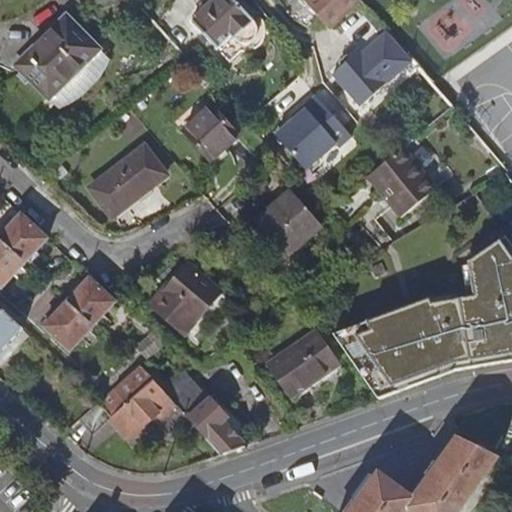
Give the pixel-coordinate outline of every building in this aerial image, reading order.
[(237,0),(213,0),(193,17),(220,48),(233,63),(244,53),(249,53),(254,51),(260,48),(264,43),(267,36),(268,25),(259,25),(237,0)] [(358,0),(307,0),(305,2),(329,29),(360,1),(358,0)] [(48,96),(98,46),(65,13),(15,63),(48,96)] [(332,73),(360,104),(412,60),(387,32),(348,65),(345,62),(332,73)] [(337,146),(352,134),(315,92),(301,104),(305,107),(276,132),(305,166),(333,142),(337,146)] [(215,102),(188,126),(215,157),(242,133),(215,102)] [(406,143),(393,154),(371,172),(403,214),(439,184),(406,143)] [(96,186),(114,211),(170,172),(151,147),(96,186)] [(255,216),(291,256),(308,243),(305,239),(325,223),(292,185),(255,216)] [(53,240),(24,216),(0,244),(0,283),(9,291),(53,240)] [(378,401),(456,372),(511,362),(511,246),(504,236),(468,262),(473,294),(429,303),(428,299),(333,333),(378,401)] [(192,335),(227,293),(194,264),(158,307),(192,335)] [(124,298),(95,275),(53,325),(80,349),(124,298)] [(0,355),(28,325),(21,319),(0,299),(0,355)] [(153,356),(172,340),(162,329),(143,344),(153,356)] [(334,363),(313,330),(264,363),(286,395),(334,363)] [(225,452),(249,443),(226,420),(231,416),(214,398),(209,402),(182,373),(186,369),(171,357),(153,375),(177,400),(225,452)] [(153,375),(143,365),(105,397),(83,416),(95,429),(117,411),(135,430),(157,410),(162,415),(177,400),(153,375)] [(498,458),(511,465),(511,430),(498,424),(484,451),(498,458)] [(484,451),(460,438),(440,464),(437,462),(429,473),(432,476),(414,499),(380,474),(359,503),(355,500),(346,511),(405,511),(408,509),(412,511),(458,511),(498,458),(484,451)]
